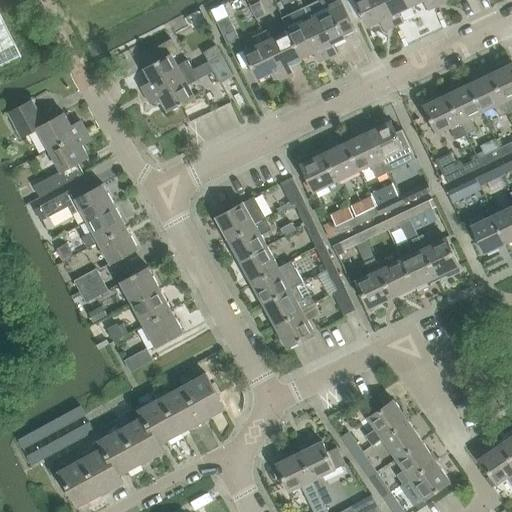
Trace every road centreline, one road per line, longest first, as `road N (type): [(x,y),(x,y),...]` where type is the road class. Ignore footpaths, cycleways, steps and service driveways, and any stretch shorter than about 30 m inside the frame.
road 1 (residential): [(160,193),(511,16)]
road 2 (residential): [(483,511),(492,506),(401,341),(273,395)]
road 3 (residential): [(273,395),(160,193)]
road 4 (residential): [(160,193),(141,180),(83,82)]
road 5 (residential): [(119,511),(228,457)]
